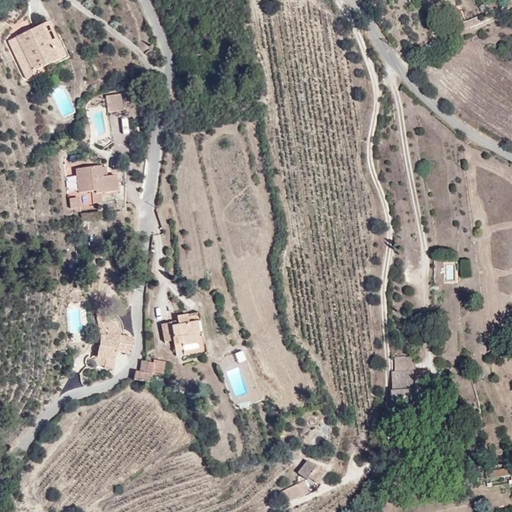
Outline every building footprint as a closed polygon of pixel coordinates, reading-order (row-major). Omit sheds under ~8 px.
[(68,63),(57,43),(54,45),(44,26),(13,44),(33,78),(47,70),(55,65),(58,69),(68,63)] [(33,78),(13,44),(6,48),(25,82),(33,78)] [(49,73),(58,69),(55,65),(47,70),(49,73)] [(129,75),(126,65),(117,69),(120,79),(129,75)] [(65,115),(75,110),(63,87),(53,93),(65,115)] [(123,117),(121,100),(104,102),(105,120),(123,117)] [(112,164),(110,156),(102,157),(104,166),(112,164)] [(123,187),(119,163),(112,164),(104,166),(102,157),(80,161),(84,195),(95,193),(96,202),(107,200),(106,191),(123,187)] [(461,277),(471,276),(469,259),(460,260),(461,277)] [(206,354),(199,312),(177,317),(177,320),(178,327),(171,328),(170,321),(160,323),(163,340),(172,339),(175,352),(182,351),(183,356),(183,358),(206,354)] [(178,327),(177,320),(170,321),(171,328),(178,327)] [(101,334),(96,359),(105,361),(104,367),(114,369),(117,352),(131,354),(132,351),(133,338),(133,337),(107,333),(105,335),(101,334)] [(163,375),(165,359),(151,357),(150,361),(141,360),(139,373),(152,374),(163,375)] [(430,406),(428,370),(417,371),(416,358),(395,359),(396,371),(393,372),(395,390),(394,391),(396,407),(430,406)] [(151,383),(152,374),(139,373),(134,372),(134,381),(151,383)] [(327,475),(309,459),(299,470),(306,483),(309,480),(317,487),(327,475)] [(511,477),(510,470),(484,473),(484,480),(511,477)] [(511,486),(511,484),(511,477),(484,480),(485,489),(511,486)] [(309,480),(306,483),(310,493),(317,487),(309,480)] [(285,505),(310,493),(306,483),(280,495),(285,505)]
